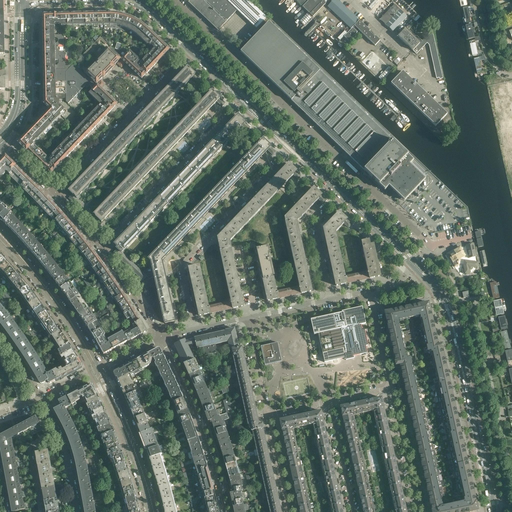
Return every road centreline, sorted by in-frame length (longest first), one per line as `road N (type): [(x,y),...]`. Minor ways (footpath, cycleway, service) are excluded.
road 1 (unclassified): [(415,266),(430,245),(173,0)]
road 2 (tertiary): [(415,266),(191,51)]
road 3 (tertiary): [(488,491),(455,335),(438,293)]
road 4 (residential): [(270,168),(184,262),(193,328)]
road 5 (residential): [(226,511),(207,439),(162,336)]
road 6 (residential): [(99,242),(222,119)]
road 7 (tertiary): [(98,370),(0,230)]
road 8 (tertiary): [(0,243),(65,323),(92,372)]
road 9 (residential): [(330,300),(319,215),(270,168)]
road 10 (tertiary): [(153,511),(133,433),(98,370)]
road 11 (tertiary): [(92,372),(148,511)]
road 12 (residential): [(391,388),(418,511)]
